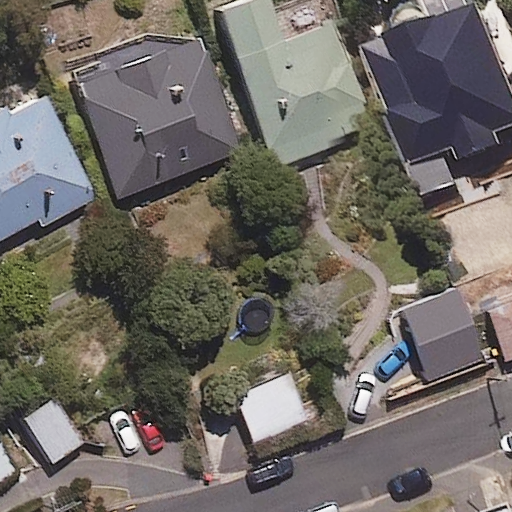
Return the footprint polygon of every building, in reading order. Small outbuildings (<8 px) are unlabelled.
[(377,124),(334,9),(271,33),(258,0),(200,0),(262,166),(377,124)] [(511,70),(489,8),(369,51),(410,166),(422,197),(461,183),(450,152),(457,149),(461,161),(503,147),(498,134),(511,129),(511,70)] [(189,31),(64,77),(108,194),(233,148),(189,31)] [(0,232),(32,215),(37,226),(92,195),(86,185),(33,90),(0,107),(0,232)] [(478,359),(448,281),(391,303),(403,336),(347,358),(363,402),(478,359)] [(511,349),(511,294),(511,293),(478,306),(497,356),(511,349)] [(130,320),(107,309),(79,369),(103,380),(130,320)] [(302,414),(283,367),(227,389),(246,437),(302,414)] [(76,438),(43,392),(13,413),(45,459),(76,438)] [(0,476),(12,469),(0,449),(0,476)]
